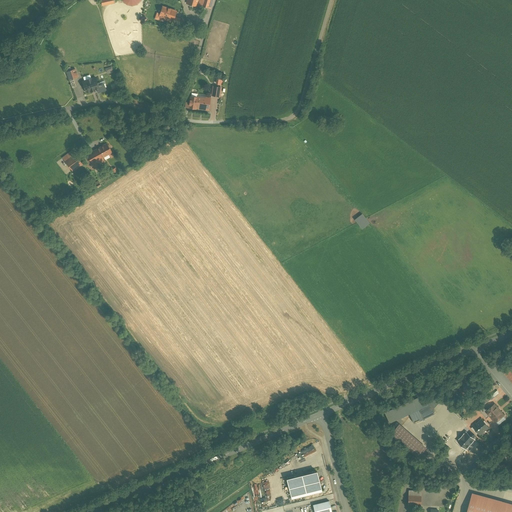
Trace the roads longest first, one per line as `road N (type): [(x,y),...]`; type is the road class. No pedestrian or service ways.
road 1 (unclassified): [(330,0),(293,113),(184,118),(100,99),(0,120)]
road 2 (tertiary): [(92,511),(321,414)]
road 3 (tertiary): [(321,414),(511,332)]
